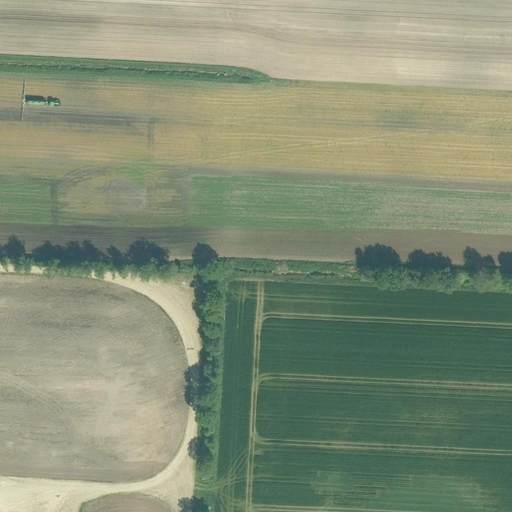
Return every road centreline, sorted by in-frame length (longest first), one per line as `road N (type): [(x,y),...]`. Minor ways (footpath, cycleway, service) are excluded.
road 1 (track): [(27,465),(89,468),(116,435),(125,371),(121,320),(72,295),(0,283)]
road 2 (track): [(511,262),(208,247)]
